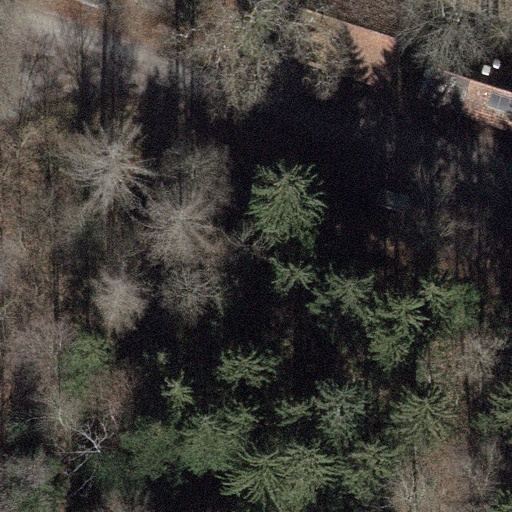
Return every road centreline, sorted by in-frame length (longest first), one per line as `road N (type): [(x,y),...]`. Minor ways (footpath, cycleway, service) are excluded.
road 1 (track): [(511,167),(159,76),(0,102)]
road 2 (track): [(159,76),(0,8)]
